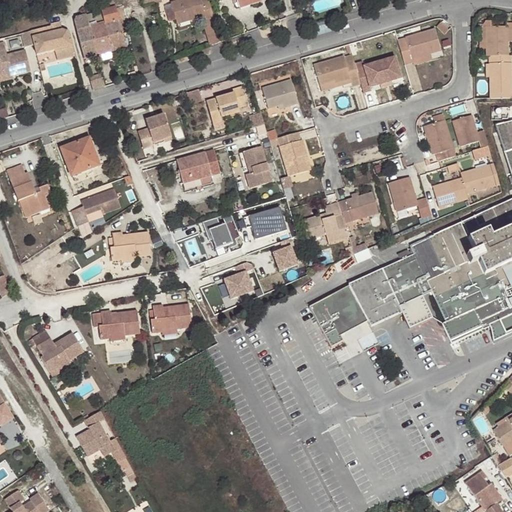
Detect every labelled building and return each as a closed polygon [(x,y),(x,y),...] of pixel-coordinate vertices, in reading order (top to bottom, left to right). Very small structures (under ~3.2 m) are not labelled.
[(206,20),(214,18),(213,13),(210,1),(201,3),(200,0),(184,0),(172,4),(174,8),(177,20),(178,23),(205,16),(206,20)] [(251,0),(239,5),(241,10),(262,2),(261,0),(260,0),(252,3),(251,0)] [(316,0),(315,1),(317,10),(344,3),(342,0),(316,0)] [(177,20),(174,8),(166,10),(169,22),(177,20)] [(115,10),(101,13),(104,24),(108,38),(121,34),(115,10)] [(84,59),(97,56),(89,28),(86,16),(73,20),(84,59)] [(210,46),(221,42),(214,18),(206,20),(203,21),(210,46)] [(489,56),(508,56),(508,39),(511,38),(511,22),(507,23),(508,26),(486,27),(487,56),(489,56)] [(52,26),(30,31),(33,46),(36,55),(55,50),(71,46),(69,33),(61,31),(59,23),(52,25),(52,26)] [(125,48),(121,34),(108,38),(104,24),(89,28),(97,56),(125,48)] [(445,35),(449,30),(441,24),(437,28),(445,35)] [(434,29),(397,40),(405,65),(412,63),(411,59),(430,53),(440,51),(434,29)] [(22,33),(20,34),(23,48),(33,46),(30,31),(22,33)] [(0,74),(9,72),(10,76),(29,71),(23,50),(6,54),(3,42),(0,42),(0,74)] [(74,56),(71,46),(55,50),(57,60),(74,56)] [(432,59),(430,53),(411,59),(412,63),(412,66),(432,59)] [(356,67),(353,56),(343,59),(342,58),(313,67),(320,88),(333,83),(334,86),(349,81),(351,85),(352,88),(361,85),(356,67)] [(508,56),(489,56),(489,63),(493,63),(494,77),(489,77),(490,93),(511,92),(511,56),(508,56)] [(361,85),(364,94),(371,92),(370,88),(401,79),(394,58),(364,68),(363,64),(356,67),(361,85)] [(91,83),(93,91),(106,87),(104,79),(102,74),(95,76),(96,80),(90,82),(91,83)] [(268,108),(278,105),(283,103),(284,108),(298,104),(291,81),(262,90),(268,108)] [(333,83),(320,88),(321,94),(351,85),(349,81),(334,86),(333,83)] [(214,125),(224,122),(223,119),(240,113),(239,109),(248,106),(243,88),(233,91),(234,95),(208,103),(214,125)] [(190,103),(202,101),(200,89),(188,91),(190,103)] [(223,119),(224,122),(241,117),(240,113),(223,119)] [(154,120),(152,115),(145,118),(148,129),(137,132),(143,150),(154,146),(153,141),(163,138),(164,143),(173,141),(165,114),(156,117),(157,119),(154,120)] [(489,147),(484,131),(477,133),(473,116),(452,122),(460,148),(480,142),(482,149),(489,147)] [(511,120),(494,125),(511,176),(511,200),(411,245),(412,247),(414,252),(401,258),(349,282),(349,283),(309,305),(324,333),(335,328),(337,327),(339,331),(359,320),(357,316),(365,312),(368,319),(372,325),(403,311),(410,327),(433,316),(422,294),(431,290),(446,323),(442,325),(452,345),(491,327),(491,326),(499,322),(505,336),(511,333),(511,120)] [(435,153),(438,162),(439,162),(455,157),(445,121),(423,127),(431,154),(435,153)] [(275,133),(267,135),(269,142),(278,140),(275,133)] [(300,142),(298,134),(278,140),(279,143),(279,145),(289,178),(309,172),(305,158),(308,157),(304,141),(300,142)] [(89,139),(84,141),(88,151),(93,149),(89,139)] [(271,146),(271,148),(279,145),(279,143),(278,140),(269,142),(271,146)] [(88,151),(84,141),(61,149),(71,177),(99,166),(93,149),(88,151)] [(253,173),(249,174),(246,175),(250,190),(272,183),(261,146),(243,152),(248,169),(252,168),(253,173)] [(482,149),(473,151),(476,160),(491,155),(490,150),(489,147),(482,149)] [(183,184),(196,181),(220,174),(214,151),(177,162),(183,184)] [(143,153),(134,155),(138,163),(145,161),(143,153)] [(500,185),(493,163),(488,165),(494,186),(500,185)] [(458,164),(447,167),(449,173),(460,170),(458,164)] [(6,172),(17,201),(24,199),(30,215),(49,209),(44,197),(51,195),(47,185),(39,188),(40,192),(35,194),(33,190),(27,173),(25,174),(22,165),(6,172)] [(494,186),(488,165),(474,169),(475,173),(462,177),(462,178),(467,194),(494,186)] [(432,216),(427,199),(417,202),(410,177),(388,184),(397,212),(419,206),(423,219),(432,216)] [(462,178),(446,183),(447,186),(435,189),(440,207),(469,198),(467,194),(462,178)] [(198,188),(196,181),(183,184),(185,191),(198,188)] [(102,215),(121,208),(114,190),(81,202),(83,207),(73,211),(78,227),(89,223),(86,215),(101,210),(102,215)] [(351,200),(339,203),(342,214),(345,224),(378,214),(372,193),(358,198),(351,200)] [(24,199),(17,201),(24,218),(30,215),(24,199)] [(280,208),(248,218),(251,228),(255,241),(287,232),(280,208)] [(329,244),(349,238),(345,224),(342,214),(328,219),(322,221),(321,216),(301,222),(307,241),(327,235),(329,244)] [(221,226),(217,218),(202,223),(209,241),(212,240),(216,250),(233,244),(226,224),(221,226)] [(124,243),(123,238),(122,234),(112,236),(112,239),(109,239),(112,262),(121,260),(121,259),(136,257),(136,258),(151,256),(149,234),(133,236),(134,241),(124,243)] [(297,266),(288,240),(280,243),(283,250),(272,254),(279,272),(297,266)] [(367,242),(353,247),(358,261),(372,257),(367,242)] [(398,253),(401,258),(414,252),(412,247),(398,253)] [(224,281),(231,300),(253,292),(246,273),(254,270),(252,266),(247,263),(235,268),(238,276),(224,281)] [(152,334),(162,334),(162,329),(177,328),(177,329),(191,328),(189,306),(174,307),(174,313),(163,314),(163,306),(153,307),(155,321),(151,321),(152,334)] [(112,321),(112,315),(111,316),(111,313),(92,314),(93,328),(99,328),(100,340),(111,339),(111,336),(125,334),(125,336),(140,335),(137,312),(122,314),(123,320),(112,321)] [(337,327),(335,328),(339,334),(368,319),(365,312),(357,316),(359,320),(339,331),(337,327)] [(505,336),(499,322),(491,326),(491,327),(492,329),(494,343),(506,337),(505,336)] [(74,336),(62,344),(65,349),(58,352),(56,347),(51,341),(38,350),(45,359),(42,361),(51,375),(71,363),(85,355),(74,336)] [(65,349),(62,344),(56,347),(58,352),(65,349)] [(75,369),(71,363),(51,375),(54,381),(75,369)] [(0,424),(1,426),(16,417),(6,401),(0,404),(0,424)] [(511,413),(504,418),(506,422),(492,431),(502,447),(511,441),(511,413)] [(104,421),(100,414),(83,423),(89,432),(76,440),(87,459),(100,452),(104,459),(113,454),(118,463),(126,459),(115,441),(108,444),(97,425),(104,421)] [(496,476),(502,472),(499,468),(492,456),(486,460),(496,476)] [(130,466),(126,459),(118,463),(117,464),(122,475),(124,473),(128,479),(134,475),(130,466)] [(511,460),(499,468),(502,472),(505,478),(511,473),(511,460)] [(461,477),(486,511),(497,503),(502,499),(491,483),(488,485),(475,468),(461,477)] [(132,488),(139,484),(134,475),(128,479),(132,488)] [(46,511),(37,497),(30,501),(31,504),(23,509),(20,504),(24,502),(18,493),(4,501),(10,511),(46,511)] [(48,511),(38,496),(37,497),(46,511),(48,511)] [(502,511),(497,503),(486,511),(485,511),(502,511)]
